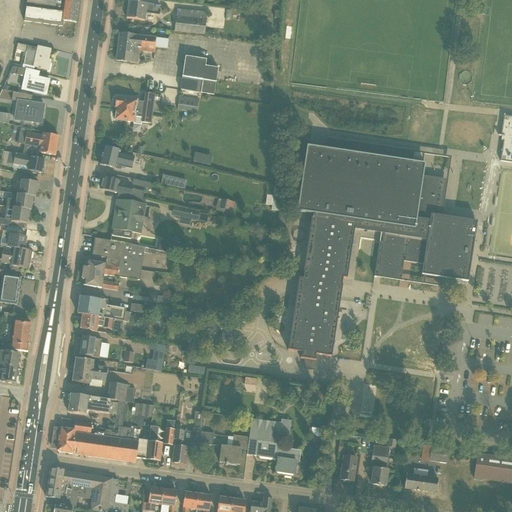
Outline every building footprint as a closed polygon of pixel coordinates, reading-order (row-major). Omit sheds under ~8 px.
[(63,21),(75,23),(76,23),(79,0),(26,0),(24,21),(62,26),(63,21)] [(126,19),(136,20),(145,21),(146,14),(159,16),(161,7),(147,5),(147,4),(129,2),(126,19)] [(177,9),(174,32),(205,35),(208,13),(177,9)] [(119,34),(118,47),(139,50),(139,52),(154,53),(155,48),(167,49),(168,40),(156,39),(156,38),(129,35),(119,34)] [(26,52),(23,65),(49,71),(51,63),(48,62),(51,49),(37,46),(37,48),(17,44),(16,50),(26,52)] [(116,61),(126,62),(138,64),(139,52),(139,50),(118,47),(116,61)] [(185,57),(182,77),(202,80),(200,93),(214,96),(218,69),(205,67),(206,60),(185,57)] [(24,77),(21,90),(46,96),(46,95),(48,84),(49,84),(49,80),(38,78),(40,72),(26,69),(25,70),(18,68),(16,75),(24,77)] [(180,90),(200,93),(202,80),(182,77),(180,90)] [(44,105),(34,103),(31,103),(32,96),(18,93),(13,92),(12,101),(17,101),(14,119),(41,123),(42,115),(43,115),(43,113),(42,113),(44,105)] [(147,126),(148,124),(151,124),(155,95),(145,94),(144,102),(116,98),(115,107),(118,107),(116,119),(135,122),(135,124),(147,126)] [(179,97),(177,107),(177,110),(197,113),(199,99),(179,97)] [(511,117),(504,116),(501,136),(499,135),(499,136),(504,137),(500,161),(511,163),(511,117)] [(24,145),(24,150),(55,156),(58,137),(42,134),(42,135),(27,132),(27,134),(20,132),(17,144),(24,145)] [(297,212),(313,214),(312,218),(311,218),(303,272),(304,272),(303,279),(299,278),(288,351),(302,353),(301,358),(300,358),(300,359),(304,359),(309,360),(316,361),(316,360),(315,360),(316,355),(319,355),(331,357),(342,285),(343,278),(347,279),(354,228),(381,232),(374,277),(376,277),(377,275),(401,279),(404,258),(424,261),(422,275),(467,282),(476,222),(437,216),(443,180),(422,177),(424,165),(407,162),(408,153),(414,154),(414,153),(330,140),(330,139),(328,138),(326,150),(307,147),(297,212)] [(100,165),(116,169),(117,166),(131,169),(134,158),(119,155),(120,151),(104,147),(100,165)] [(196,152),(194,161),(211,166),(214,157),(196,152)] [(6,167),(32,172),(42,174),(45,160),(8,153),(6,167)] [(163,174),(161,183),(186,189),(188,180),(163,174)] [(142,199),(144,193),(119,187),(120,182),(104,178),(101,190),(104,191),(105,191),(127,196),(142,199)] [(131,185),(141,188),(142,182),(135,180),(133,179),(131,185)] [(21,181),(19,194),(33,197),(35,197),(37,183),(39,184),(39,183),(21,181)] [(19,194),(17,194),(15,208),(29,210),(31,211),(33,197),(19,194)] [(273,194),(273,196),(266,195),(265,205),(271,206),(270,210),(279,211),(282,195),(273,194)] [(127,196),(125,211),(115,209),(112,229),(113,229),(112,236),(130,239),(131,233),(141,235),(146,205),(145,205),(145,200),(142,199),(127,196)] [(229,211),(231,202),(221,200),(219,208),(229,211)] [(171,217),(179,218),(178,224),(190,226),(191,221),(207,224),(208,216),(199,214),(200,212),(173,207),(171,217)] [(11,222),(17,223),(27,224),(29,210),(15,208),(13,208),(13,209),(11,222)] [(285,221),(278,219),(276,228),(285,230),(286,229),(285,221)] [(18,234),(10,233),(10,235),(9,234),(7,247),(29,251),(31,238),(18,236),(18,234)] [(145,247),(105,240),(95,238),(92,256),(106,258),(105,263),(105,264),(105,265),(103,276),(104,276),(117,278),(117,277),(140,281),(144,253),(148,254),(148,249),(145,248),(145,247)] [(167,242),(157,240),(155,249),(165,251),(167,242)] [(11,266),(10,271),(18,272),(18,268),(29,270),(32,251),(29,251),(7,247),(0,245),(0,275),(2,276),(3,267),(1,267),(1,264),(11,266)] [(83,286),(93,287),(118,291),(119,284),(103,281),(104,276),(103,276),(105,265),(105,264),(97,263),(87,262),(86,268),(84,267),(82,279),(84,280),(83,286)] [(0,302),(16,305),(20,278),(2,276),(0,289),(0,302)] [(114,320),(129,322),(130,318),(132,318),(133,313),(125,312),(126,309),(108,307),(109,302),(107,301),(108,299),(105,299),(105,300),(80,297),(77,314),(82,315),(102,318),(114,320)] [(214,297),(204,300),(207,310),(217,308),(214,297)] [(130,312),(143,314),(144,306),(131,304),(130,312)] [(80,329),(97,331),(98,321),(103,322),(102,328),(112,330),(114,320),(102,318),(82,315),(81,322),(80,322),(80,327),(81,327),(80,329)] [(11,344),(10,350),(20,352),(27,353),(31,325),(14,322),(11,344)] [(80,355),(99,358),(102,340),(95,339),(83,337),(80,355)] [(108,358),(109,344),(102,343),(100,357),(108,358)] [(166,346),(164,346),(155,344),(153,360),(147,359),(145,369),(162,372),(163,363),(166,346)] [(0,365),(17,368),(19,354),(20,352),(10,350),(6,350),(0,348),(0,365)] [(133,364),(135,353),(126,352),(125,362),(133,364)] [(93,366),(94,361),(76,359),(74,370),(79,371),(79,370),(107,374),(107,368),(93,366)] [(17,368),(0,365),(0,384),(0,382),(15,384),(17,368)] [(189,365),(188,372),(205,374),(206,368),(189,365)] [(73,382),(90,384),(89,386),(101,388),(102,382),(105,382),(107,374),(79,370),(79,371),(74,370),(73,382)] [(107,400),(117,401),(126,402),(133,404),(135,390),(129,389),(130,386),(110,383),(107,400)] [(325,394),(315,393),(314,400),(324,401),(325,394)] [(68,413),(86,416),(86,411),(115,415),(117,401),(107,400),(81,396),(71,395),(68,413)] [(126,402),(117,401),(115,415),(116,415),(115,420),(114,427),(113,430),(118,431),(117,439),(114,460),(136,463),(136,459),(146,460),(149,441),(148,441),(138,439),(138,441),(132,440),(134,429),(122,428),(126,402)] [(136,415),(151,418),(153,406),(139,403),(136,415)] [(369,417),(370,407),(360,405),(358,416),(369,417)] [(190,443),(198,444),(199,432),(202,413),(198,413),(195,412),(193,433),(175,431),(173,440),(175,440),(172,463),(185,464),(186,455),(189,456),(190,443)] [(247,450),(247,455),(278,459),(276,472),(277,472),(285,473),(285,476),(300,478),(302,462),(299,462),(300,456),(277,453),(278,448),(279,440),(280,423),(251,419),(249,438),(247,450)] [(73,428),(74,429),(74,430),(54,428),(52,446),(57,447),(57,450),(59,453),(114,460),(117,439),(118,431),(113,430),(108,430),(107,431),(105,430),(105,433),(93,432),(93,435),(90,435),(92,425),(75,423),(75,425),(73,426),(73,428)] [(150,427),(148,441),(149,441),(146,460),(159,461),(160,451),(162,444),(156,443),(158,428),(150,427)] [(319,438),(321,428),(312,427),(311,428),(311,430),(312,432),(313,434),(315,436),(317,437),(319,437),(319,438)] [(174,430),(166,429),(164,444),(172,445),(174,430)] [(199,432),(198,444),(212,446),(213,434),(199,432)] [(221,446),(220,453),(219,463),(226,463),(225,465),(227,466),(228,464),(239,465),(241,450),(245,450),(246,438),(233,436),(233,438),(228,437),(227,447),(221,446)] [(395,449),(396,440),(389,439),(387,448),(395,449)] [(373,446),(370,468),(374,469),(371,484),(385,486),(389,462),(387,462),(389,448),(373,446)] [(431,446),(429,461),(447,464),(449,449),(431,446)] [(511,458),(477,453),(474,478),(511,483),(511,458)] [(343,456),(340,480),(343,480),(343,482),(350,483),(350,481),(353,482),(356,458),(343,456)] [(46,498),(66,501),(65,507),(65,508),(73,509),(75,509),(76,509),(78,498),(91,500),(92,500),(95,477),(63,471),(64,471),(62,471),(50,469),(46,497),(46,498)] [(406,475),(405,479),(404,489),(436,494),(438,479),(406,475)] [(118,481),(95,477),(92,500),(91,500),(89,511),(95,511),(128,511),(129,506),(115,503),(116,495),(117,487),(118,481)] [(150,488),(149,498),(148,504),(143,503),(142,511),(144,511),(154,511),(155,506),(161,506),(163,490),(150,488)] [(174,511),(175,502),(176,492),(163,490),(161,506),(169,507),(168,511),(174,511)] [(184,493),(183,503),(181,511),(187,511),(188,510),(195,511),(197,495),(184,493)] [(208,511),(210,506),(211,496),(197,495),(195,511),(203,511),(202,511),(208,511)] [(219,498),(216,511),(230,511),(232,499),(219,498)] [(230,511),(243,511),(245,501),(232,499),(230,511)] [(270,511),(272,500),(263,499),(263,504),(252,502),(250,511),(270,511)]
